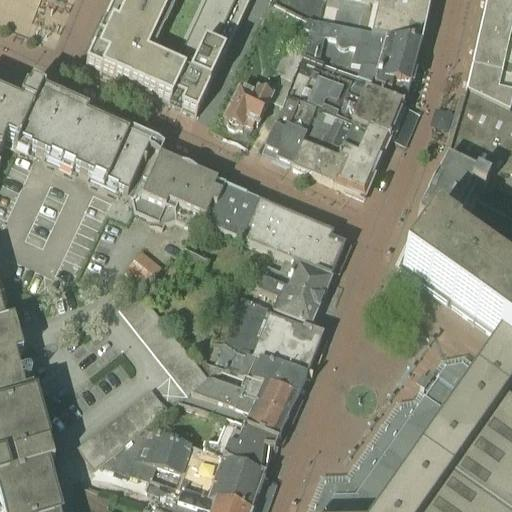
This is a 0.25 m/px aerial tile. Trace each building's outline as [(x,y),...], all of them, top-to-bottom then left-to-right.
[(251,0),(117,0),(85,71),(195,122),(251,0)] [(276,0),(275,7),(311,23),(313,24),(421,52),(426,25),(431,0),(276,0)] [(511,0),(487,0),(485,11),(474,60),(465,102),(511,122),(511,0)] [(49,4),(44,22),(61,27),(66,9),(49,4)] [(311,23),(303,58),(405,106),(421,52),(313,24),(311,23)] [(302,60),(286,101),(316,115),(388,146),(388,145),(392,137),(403,112),(405,106),(303,58),(303,60),(302,60)] [(115,197),(131,205),(141,201),(159,162),(163,153),(30,91),(26,99),(24,98),(0,87),(0,156),(0,157),(3,151),(15,157),(18,150),(29,155),(28,157),(48,166),(49,164),(60,169),(57,176),(63,178),(66,172),(73,175),(72,177),(92,186),(93,184),(99,187),(96,194),(106,198),(109,192),(116,196),(115,197)] [(263,134),(275,107),(241,93),(224,133),(244,141),(249,128),(263,134)] [(263,154),(261,158),(271,163),(289,171),(291,172),(309,132),(316,115),(286,101),(281,113),(274,129),(271,135),(263,154)] [(511,122),(465,102),(445,169),(511,204),(511,122)] [(309,132),(291,172),(359,202),(363,204),(367,195),(381,163),(388,146),(316,115),(309,132)] [(215,211),(224,192),(159,162),(141,201),(131,205),(135,215),(159,228),(158,230),(163,233),(165,228),(176,225),(193,234),(199,227),(201,228),(209,208),(215,211)] [(511,204),(445,169),(444,171),(435,187),(423,209),(424,210),(415,226),(430,235),(449,245),(454,234),(511,258),(511,204)] [(240,245),(256,207),(224,192),(215,211),(209,208),(201,228),(240,245)] [(284,267),(329,286),(343,253),(328,247),(331,240),(256,207),(240,245),(285,265),(284,267)] [(497,345),(474,379),(461,369),(444,373),(416,412),(399,415),(348,488),(324,488),(314,511),(511,511),(511,406),(500,398),(511,381),(511,258),(454,234),(449,245),(430,235),(401,277),(497,345)] [(207,266),(185,253),(177,266),(200,279),(207,266)] [(136,286),(151,265),(140,256),(124,277),(136,286)] [(151,265),(136,286),(144,291),(148,294),(163,275),(151,265)] [(319,310),(329,286),(284,267),(279,277),(267,271),(261,285),(319,310)] [(309,333),(319,310),(261,285),(260,289),(257,296),(277,305),(271,317),(309,333)] [(257,296),(260,289),(254,287),(251,294),(257,296)] [(125,322),(144,307),(136,297),(117,312),(125,322)] [(243,359),(305,384),(322,342),(266,318),(268,313),(241,302),(222,347),(227,349),(229,350),(243,359)] [(132,331),(151,316),(144,307),(125,322),(132,331)] [(139,340),(158,325),(151,316),(132,331),(139,340)] [(146,349),(166,334),(158,325),(139,340),(146,349)] [(26,404),(14,362),(21,360),(17,344),(12,326),(6,328),(6,331),(0,332),(0,511),(56,511),(46,474),(52,473),(47,453),(40,455),(26,404)] [(153,358),(173,343),(166,334),(146,349),(153,358)] [(160,367),(180,352),(173,343),(153,358),(160,367)] [(296,403),(305,384),(243,359),(229,350),(227,349),(222,347),(212,371),(204,367),(199,376),(201,379),(207,386),(221,373),(227,376),(296,403)] [(167,376),(187,361),(180,352),(160,367),(167,376)] [(174,385),(194,370),(187,361),(167,376),(174,385)] [(201,379),(199,376),(194,370),(174,385),(181,394),(201,379)] [(227,376),(221,373),(207,386),(187,402),(180,408),(225,426),(277,446),(288,423),(238,402),(242,395),(222,387),(227,376)] [(288,423),(296,403),(227,376),(222,387),(242,395),(238,402),(288,423)] [(181,394),(187,402),(207,386),(201,379),(181,394)] [(140,403),(158,425),(168,417),(150,395),(140,403)] [(152,430),(158,425),(140,403),(131,410),(149,431),(152,429),(152,430)] [(140,438),(149,431),(131,410),(122,417),(140,438)] [(131,445),(140,438),(122,417),(113,424),(131,445)] [(122,452),(131,445),(113,424),(104,431),(122,452)] [(276,448),(277,446),(225,426),(216,449),(206,448),(202,456),(264,481),(268,457),(273,458),(277,449),(276,448)] [(202,456),(152,434),(152,430),(152,429),(149,431),(140,438),(131,445),(122,452),(113,459),(104,466),(100,469),(137,482),(137,481),(151,486),(156,472),(180,480),(180,483),(211,493),(207,504),(229,511),(253,511),(263,484),(264,484),(264,482),(264,481),(202,456)] [(113,459),(122,452),(104,431),(95,438),(113,459)] [(104,466),(113,459),(95,438),(86,445),(104,466)] [(100,469),(104,466),(86,445),(76,453),(93,474),(100,469)] [(207,504),(151,486),(137,481),(137,482),(133,492),(158,501),(155,511),(159,511),(172,511),(174,508),(184,511),(229,511),(207,504)]
